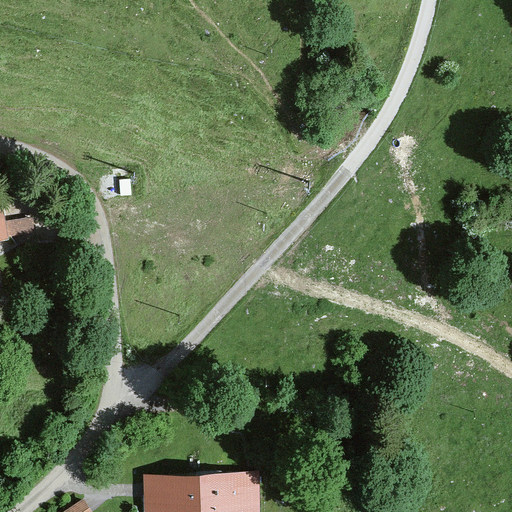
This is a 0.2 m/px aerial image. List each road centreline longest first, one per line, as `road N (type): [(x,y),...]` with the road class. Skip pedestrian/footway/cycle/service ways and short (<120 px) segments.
road 1 (track): [(16,511),(242,289),(366,144),(408,68),(426,0)]
road 2 (track): [(106,415),(114,368),(91,203),(47,161),(0,145)]
road 3 (track): [(242,289),(306,285),(440,332),(511,375)]
